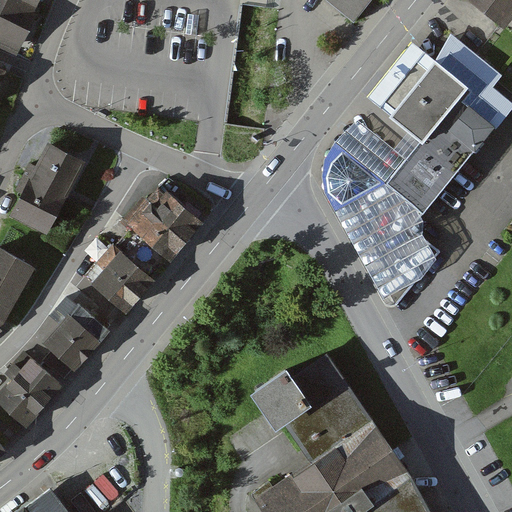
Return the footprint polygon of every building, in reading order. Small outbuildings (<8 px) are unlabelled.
[(43,0),(0,0),(0,48),(17,56),(43,0)] [(376,0),(325,0),(356,25),(376,0)] [(511,19),(511,0),(473,0),(506,27),(511,19)] [(437,62),(390,119),(421,145),(387,185),(425,216),(497,130),(460,99),(469,89),(437,62)] [(84,166),(49,148),(13,218),(48,236),(84,166)] [(202,221),(167,192),(135,229),(170,259),(202,221)] [(151,278),(114,247),(87,280),(124,311),(151,278)] [(35,272),(0,251),(0,327),(5,323),(35,272)] [(106,332),(70,301),(54,319),(63,327),(49,344),(76,367),(106,332)] [(397,452),(327,355),(265,396),(312,463),(261,496),(271,511),(430,511),(413,479),(397,452)] [(61,386),(32,362),(0,399),(0,404),(26,427),(61,386)] [(67,511),(52,491),(23,511),(67,511)]
